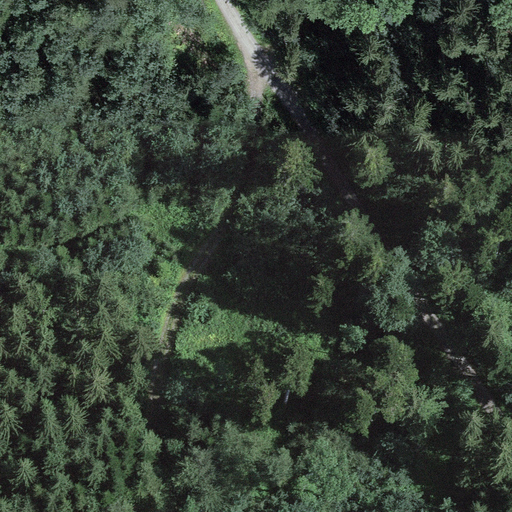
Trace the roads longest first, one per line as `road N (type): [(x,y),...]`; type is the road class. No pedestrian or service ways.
road 1 (track): [(358,0),(286,90),(172,321),(174,511)]
road 2 (track): [(227,0),(511,450)]
